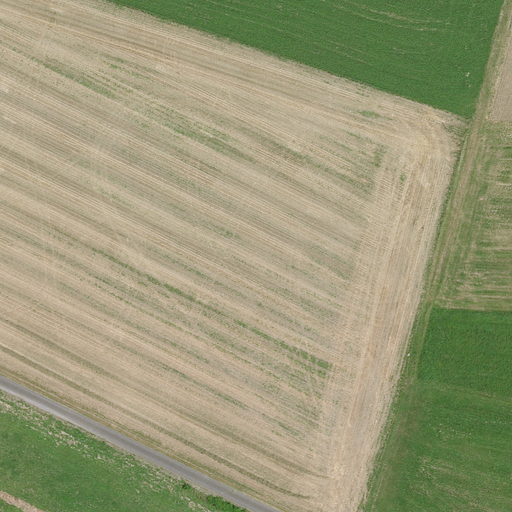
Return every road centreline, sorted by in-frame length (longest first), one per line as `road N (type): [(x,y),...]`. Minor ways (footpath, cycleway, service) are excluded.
road 1 (unclassified): [(0,378),(268,511)]
road 2 (track): [(511,9),(452,235)]
